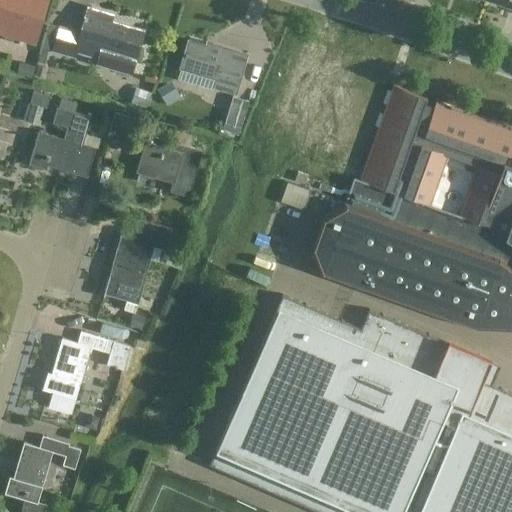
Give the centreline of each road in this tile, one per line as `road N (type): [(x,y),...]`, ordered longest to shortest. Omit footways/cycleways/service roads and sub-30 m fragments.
road 1 (residential): [(0,402),(32,290),(29,263),(0,242)]
road 2 (secondary): [(511,67),(393,24)]
